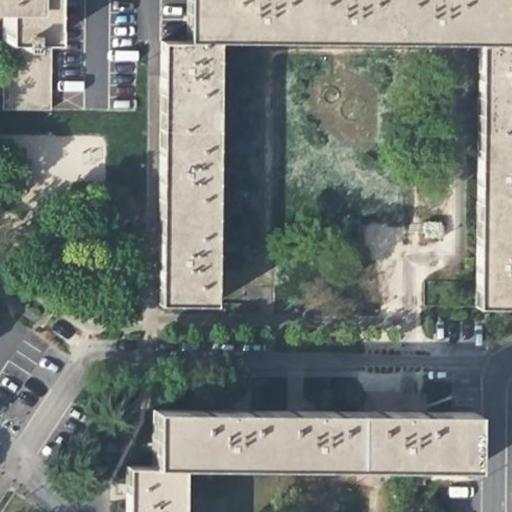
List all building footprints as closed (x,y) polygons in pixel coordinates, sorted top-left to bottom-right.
[(0,0),(0,73),(49,72),(46,0),(0,0)] [(181,0),(181,41),(213,41),(283,41),(283,0),(181,0)] [(283,0),(283,41),(400,42),(400,0),(283,0)] [(400,0),(400,42),(434,42),(471,42),(502,42),(501,0),(400,0)] [(181,41),(157,41),(156,149),(213,149),(213,41),(181,41)] [(511,42),(502,42),(471,42),(471,140),(511,139),(511,42)] [(105,135),(0,135),(0,186),(105,186),(105,135)] [(511,139),(471,140),(471,225),(511,224),(511,139)] [(213,149),(156,149),(156,231),(213,231),(213,149)] [(511,224),(471,225),(471,306),(511,306),(511,224)] [(213,231),(156,231),(156,306),(212,306),(213,231)] [(197,435),(145,433),(147,484),(147,491),(176,491),(237,492),(237,437),(197,435)] [(303,437),(244,434),(244,494),(345,493),(343,439),(303,437)] [(399,439),(350,438),(352,493),(467,495),(467,440),(399,439)] [(147,484),(122,483),(122,510),(121,511),(175,511),(176,491),(147,491),(147,484)]
